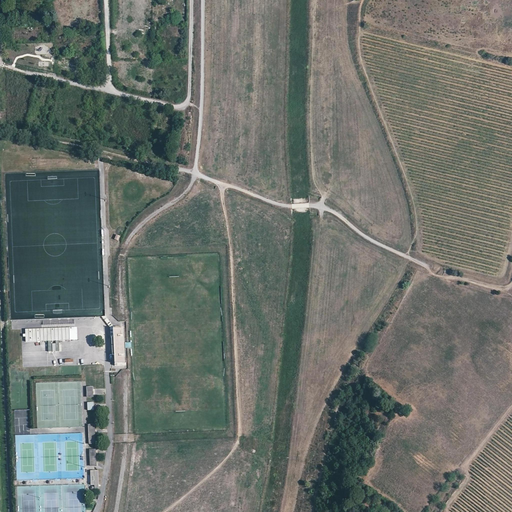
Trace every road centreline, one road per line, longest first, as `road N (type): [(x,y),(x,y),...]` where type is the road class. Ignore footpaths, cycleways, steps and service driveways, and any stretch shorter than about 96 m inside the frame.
road 1 (track): [(0,130),(196,174),(283,206),(316,204),(432,274),(511,285)]
road 2 (track): [(0,61),(184,104),(191,0)]
road 3 (track): [(364,0),(358,50),(417,218),(407,257)]
road 4 (track): [(196,174),(202,0)]
